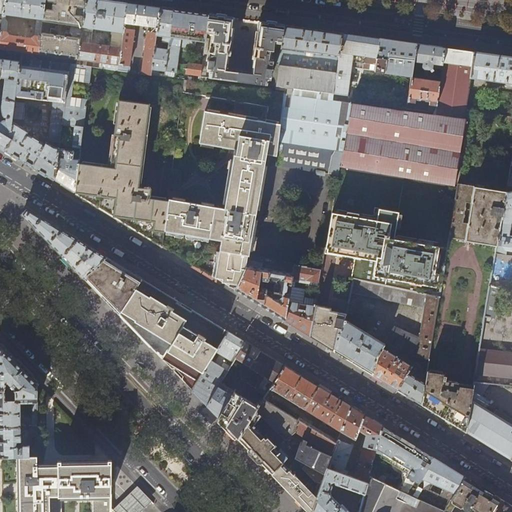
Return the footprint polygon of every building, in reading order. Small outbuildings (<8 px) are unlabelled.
[(4,0),(3,13),(1,30),(0,40),(0,48),(36,53),(44,0),(4,0)] [(76,59),(85,0),(44,0),(36,53),(76,59)] [(118,65),(128,3),(112,1),(103,0),(85,0),(76,59),(118,65)] [(141,5),(128,3),(118,65),(118,67),(129,68),(134,24),(148,26),(142,70),(151,71),(151,70),(154,48),(156,35),(160,8),(141,5)] [(171,9),(160,8),(156,35),(163,36),(162,42),(165,43),(165,46),(168,47),(174,10),(171,9)] [(204,14),(174,10),(168,47),(168,49),(165,71),(179,73),(179,69),(176,69),(179,46),(195,48),(196,40),(205,42),(205,37),(206,32),(208,15),(204,14)] [(234,18),(208,15),(206,32),(213,33),(212,41),(213,42),(213,46),(211,45),(210,49),(209,58),(208,58),(207,68),(207,70),(209,71),(209,77),(266,85),(267,79),(269,79),(272,68),(271,67),(272,58),(270,58),(271,50),(273,50),(274,41),(282,43),(284,25),(258,22),(257,31),(255,31),(252,58),(253,58),(251,71),(227,68),(228,55),(230,55),(234,28),(232,28),(234,18)] [(320,30),(284,25),(282,43),(281,48),(278,63),(275,86),(333,94),(342,33),(320,30)] [(411,77),(413,60),(416,44),(383,39),(357,35),(342,33),(333,94),(333,96),(347,98),(351,68),(411,77)] [(431,46),(416,44),(413,60),(423,62),(422,66),(424,69),(430,69),(431,72),(434,70),(432,68),(442,69),(444,48),(431,46)] [(168,49),(154,48),(151,70),(165,71),(168,49)] [(461,50),(444,48),(442,69),(440,81),(437,106),(435,110),(434,110),(431,115),(350,104),(339,167),(454,186),(466,114),(465,114),(470,78),(474,52),(461,50)] [(511,57),(501,56),(474,52),(470,78),(511,83),(511,57)] [(0,80),(0,79),(5,79),(2,97),(0,97),(0,96),(0,100),(14,102),(15,97),(19,64),(20,61),(0,59),(0,80)] [(182,74),(200,76),(201,64),(189,62),(186,64),(185,70),(182,70),(182,74)] [(69,71),(19,64),(15,97),(53,101),(65,102),(69,71)] [(71,64),(69,71),(65,102),(60,140),(72,142),(71,148),(69,148),(69,147),(66,146),(64,158),(57,157),(54,180),(62,185),(75,193),(79,161),(91,66),(71,64)] [(429,109),(434,110),(435,110),(437,106),(440,81),(411,77),(408,101),(415,103),(416,99),(417,99),(417,100),(420,100),(426,101),(428,102),(428,101),(430,101),(429,109)] [(278,152),(287,92),(185,79),(183,93),(270,104),(268,119),(206,110),(202,143),(240,147),(239,152),(237,152),(230,207),(169,198),(168,200),(162,246),(174,254),(193,265),(212,276),(222,283),(232,259),(233,252),(236,232),(243,233),(250,234),(251,234),(254,218),(268,151),(273,151),(278,152)] [(339,167),(350,104),(351,101),(287,92),(278,152),(276,165),(303,169),(338,173),(339,167)] [(10,139),(14,102),(0,100),(0,102),(2,103),(1,108),(3,118),(5,118),(5,121),(1,121),(0,120),(0,147),(5,150),(12,140),(10,139)] [(110,166),(79,161),(75,193),(96,206),(136,230),(162,246),(168,200),(149,198),(150,188),(150,184),(148,184),(148,185),(144,185),(144,187),(138,186),(149,103),(119,100),(110,166)] [(60,140),(65,102),(53,101),(47,143),(46,142),(44,145),(38,141),(39,139),(21,127),(23,119),(25,104),(14,102),(10,139),(12,140),(5,150),(12,155),(35,169),(54,180),(57,157),(60,140)] [(454,186),(339,167),(338,173),(324,254),(357,260),(354,279),(440,297),(450,238),(458,187),(454,186)] [(502,218),(506,192),(459,185),(458,187),(450,238),(496,245),(500,222),(501,219),(502,218)] [(511,186),(507,186),(506,192),(502,218),(501,219),(500,222),(511,223),(511,216),(511,186)] [(39,232),(64,258),(81,241),(57,227),(39,216),(27,208),(22,214),(39,232)] [(511,235),(508,234),(509,231),(510,231),(511,223),(500,222),(496,245),(501,246),(505,251),(506,251),(511,251),(511,235)] [(249,249),(251,234),(250,234),(243,233),(236,232),(233,252),(232,259),(222,283),(228,287),(235,290),(247,265),(249,249)] [(92,248),(81,241),(64,258),(73,267),(84,279),(106,257),(92,248)] [(505,251),(501,246),(496,245),(495,253),(506,254),(506,251),(505,251)] [(124,268),(106,257),(84,279),(101,297),(119,315),(142,279),(124,268)] [(292,278),(293,273),(262,268),(263,260),(250,258),(247,265),(235,290),(244,296),(269,312),(284,321),(289,295),(284,294),(285,292),(287,289),(287,287),(287,285),(291,285),(291,281),(292,278)] [(321,270),(294,265),(294,266),(293,273),(292,278),(319,283),(321,270)] [(142,279),(119,315),(132,329),(163,360),(183,373),(197,381),(210,361),(215,352),(228,332),(205,318),(176,300),(149,283),(142,279)] [(427,372),(440,297),(354,279),(352,292),(424,307),(419,338),(395,326),(389,334),(385,342),(391,345),(387,352),(382,348),(376,357),(372,375),(383,381),(406,395),(422,405),(425,383),(413,376),(417,370),(398,358),(403,350),(410,354),(408,357),(420,364),(423,368),(422,371),(427,372)] [(291,285),(291,287),(289,295),(284,321),(294,327),(310,336),(315,304),(316,299),(300,297),(301,291),(298,291),(299,288),(294,287),(295,282),(291,281),(291,285)] [(506,295),(507,288),(490,286),(484,318),(494,319),(498,293),(506,295)] [(315,304),(310,336),(321,343),(334,351),(338,329),(342,329),(344,321),(346,321),(348,310),(349,304),(332,301),(331,307),(315,304)] [(384,344),(346,321),(344,321),(342,329),(338,329),(334,351),(341,355),(362,368),(372,375),(376,357),(382,348),(381,348),(384,344)] [(235,336),(228,332),(215,352),(222,356),(217,365),(210,361),(197,381),(192,391),(199,398),(207,406),(218,387),(230,367),(223,363),(226,358),(233,363),(236,358),(245,342),(235,336)] [(245,342),(236,358),(266,377),(259,387),(267,392),(284,366),(273,359),(254,348),(245,342)] [(15,388),(15,399),(19,399),(19,402),(32,401),(32,413),(37,413),(37,405),(37,382),(26,371),(0,343),(0,390),(5,390),(5,400),(7,400),(9,396),(9,388),(5,388),(5,383),(6,383),(6,382),(8,380),(15,388)] [(511,353),(479,349),(475,374),(511,378),(511,353)] [(292,371),(284,366),(267,392),(264,397),(276,405),(279,400),(273,396),(273,394),(275,391),(304,409),(318,387),(308,381),(292,371)] [(427,373),(425,383),(422,405),(431,410),(448,421),(466,432),(473,391),(473,389),(458,387),(458,383),(445,381),(446,377),(443,377),(443,375),(427,373)] [(232,396),(218,387),(207,406),(212,412),(229,429),(238,438),(255,412),(261,403),(259,402),(256,406),(235,392),(232,396)] [(334,397),(318,387),(304,409),(328,424),(324,430),(338,439),(350,407),(334,397)] [(15,399),(7,400),(5,400),(5,390),(0,390),(0,427),(21,426),(23,426),(23,422),(20,422),(20,412),(19,412),(19,402),(19,399),(15,399)] [(511,424),(482,406),(484,403),(478,398),(480,395),(473,391),(466,432),(484,443),(510,459),(511,456),(511,424)] [(263,399),(261,403),(255,412),(261,416),(264,419),(285,440),(296,432),(297,420),(263,399)] [(337,441),(336,444),(332,454),(331,456),(327,469),(367,484),(369,477),(371,469),(365,467),(366,462),(372,464),(376,450),(382,427),(375,422),(359,413),(350,407),(338,439),(337,441)] [(261,416),(255,412),(238,438),(253,454),(272,474),(282,463),(287,458),(287,455),(281,449),(278,451),(274,447),(275,445),(268,437),(266,439),(256,427),(255,425),(261,416)] [(299,417),(297,420),(336,444),(337,441),(323,432),(299,417)] [(297,420),(296,432),(332,454),(336,444),(297,420)] [(21,438),(21,426),(0,427),(0,457),(20,456),(29,455),(29,444),(23,444),(22,446),(21,446),(21,447),(18,447),(16,445),(16,440),(20,439),(21,438)] [(418,449),(382,427),(376,450),(381,453),(381,456),(392,462),(391,468),(392,469),(405,477),(398,490),(412,496),(433,458),(418,449)] [(301,443),(295,459),(325,475),(327,469),(331,456),(301,443)] [(38,455),(29,455),(20,456),(20,473),(20,511),(61,511),(62,495),(95,494),(94,511),(111,511),(111,507),(111,478),(112,460),(105,458),(105,461),(99,461),(62,462),(61,459),(58,459),(58,464),(48,464),(38,464),(38,455)] [(449,467),(433,458),(412,496),(445,511),(464,477),(449,467)] [(282,463),(272,474),(279,481),(299,502),(308,511),(311,511),(325,475),(295,459),(294,461),(311,478),(305,486),(282,463)] [(327,469),(325,475),(311,511),(346,511),(332,497),(330,493),(332,487),(336,485),(364,495),(367,484),(327,469)] [(369,477),(367,484),(364,495),(359,511),(444,511),(445,511),(412,496),(398,490),(369,477)] [(464,477),(445,511),(444,511),(491,511),(499,499),(494,495),(484,489),(473,482),(464,477)] [(511,511),(511,506),(506,503),(499,499),(491,511),(511,511)]
